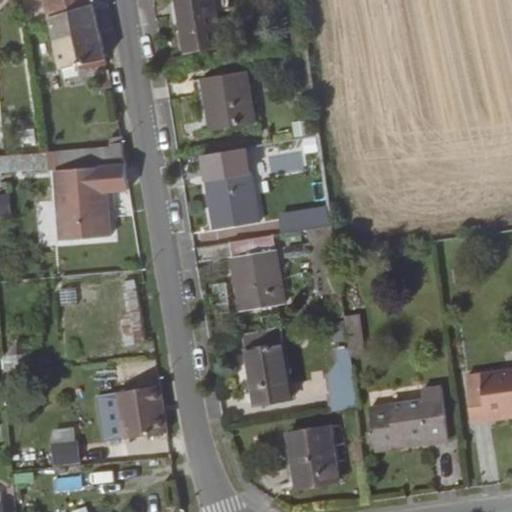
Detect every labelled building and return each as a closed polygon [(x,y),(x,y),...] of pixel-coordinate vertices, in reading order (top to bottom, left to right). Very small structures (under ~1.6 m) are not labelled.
[(42,0),(46,11),(93,2),(92,0),(42,0)] [(173,0),(181,46),(217,41),(212,8),(221,5),(219,0),(173,0)] [(46,11),(60,66),(77,62),(80,69),(107,63),(93,2),(46,11)] [(19,8),(21,16),(28,14),(27,7),(19,8)] [(198,76),(206,127),(248,121),(240,69),(198,76)] [(101,82),(102,93),(113,91),(111,80),(101,82)] [(113,134),(114,143),(118,143),(124,142),(122,133),(113,134)] [(133,187),(124,142),(118,143),(124,177),(119,177),(121,188),(133,187)] [(124,177),(118,143),(114,143),(48,152),(0,159),(0,168),(2,181),(59,172),(70,241),(112,234),(109,215),(106,191),(113,190),(121,188),(119,177),(124,177)] [(199,151),(211,226),(252,219),(242,144),(199,151)] [(106,191),(109,215),(116,215),(113,190),(106,191)] [(9,195),(0,195),(0,214),(10,214),(9,195)] [(39,201),(41,245),(56,244),(54,201),(39,201)] [(275,209),(277,229),(325,220),(322,201),(275,209)] [(226,237),(237,305),(279,299),(273,247),(255,249),(252,245),(253,233),(226,237)] [(140,345),(138,280),(119,281),(122,346),(140,345)] [(61,305),(77,303),(75,287),(58,289),(61,305)] [(412,364),(411,304),(388,304),(389,365),(412,364)] [(240,329),(242,345),(279,339),(276,323),(240,329)] [(325,366),(327,385),(350,382),(343,338),(330,341),(334,362),(325,366)] [(242,345),(250,399),(288,393),(279,339),(242,345)] [(486,391),(469,394),(473,420),(489,418),(489,412),(511,408),(511,367),(483,371),(486,391)] [(327,385),(331,407),(353,403),(350,382),(327,385)] [(371,390),(372,404),(425,398),(424,387),(424,382),(371,390)] [(372,404),(377,448),(400,445),(400,440),(429,437),(430,441),(450,439),(443,384),(424,387),(425,398),(372,404)] [(127,390),(133,438),(180,432),(170,385),(127,390)] [(511,408),(489,412),(489,418),(511,414),(511,408)] [(286,437),(293,484),(333,478),(325,431),(286,437)] [(400,440),(400,445),(430,441),(429,437),(400,440)] [(50,443),(51,466),(79,465),(78,442),(50,443)] [(79,476),(54,479),(56,492),(81,489),(79,476)]
